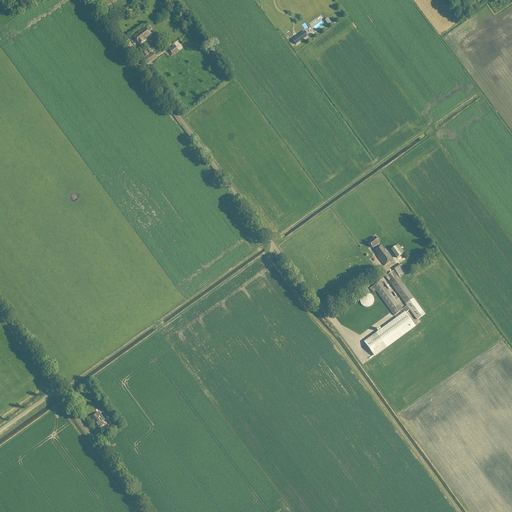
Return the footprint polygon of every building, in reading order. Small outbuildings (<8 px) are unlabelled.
[(465,4),(458,10),(461,13),(467,8),(465,4)] [(145,39),(151,34),(146,27),(133,37),(139,44),(145,40),(145,39)] [(300,35),(292,40),(296,45),(304,40),(300,35)] [(173,56),(179,52),(174,46),(169,50),(173,56)] [(140,54),(141,55),(147,64),(156,57),(153,53),(149,56),(148,55),(146,52),(143,54),(142,53),(140,54)] [(379,248),(377,245),(379,244),(375,238),(368,243),(372,249),(373,248),(378,255),(377,256),(379,259),(384,266),(393,259),(387,252),(386,253),(381,246),(379,248)] [(396,259),(404,253),(398,245),(391,250),(396,259)] [(402,310),(381,281),(373,287),(394,316),(400,312),(402,315),(365,343),(374,356),(414,327),(405,314),(410,310),(417,320),(425,315),(393,272),(386,278),(407,307),(402,310)] [(353,307),(343,314),(355,330),(365,323),(353,307)] [(98,430),(104,426),(96,414),(91,418),(94,421),(93,422),(98,430)] [(113,420),(109,423),(113,430),(118,427),(113,420)]
